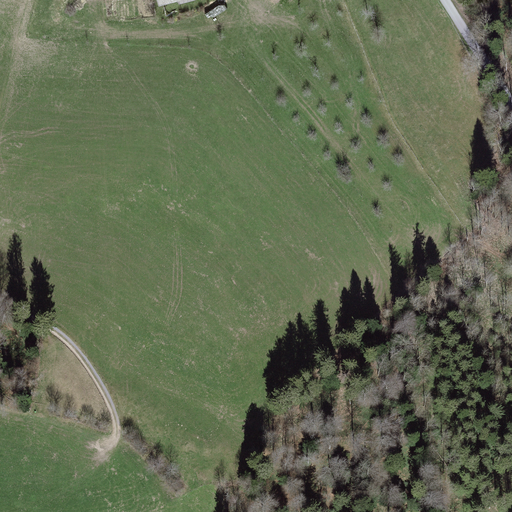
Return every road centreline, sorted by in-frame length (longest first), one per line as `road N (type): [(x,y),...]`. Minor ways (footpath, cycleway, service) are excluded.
road 1 (track): [(50,336),(78,358),(113,415),(106,451)]
road 2 (unclassified): [(511,106),(445,0)]
